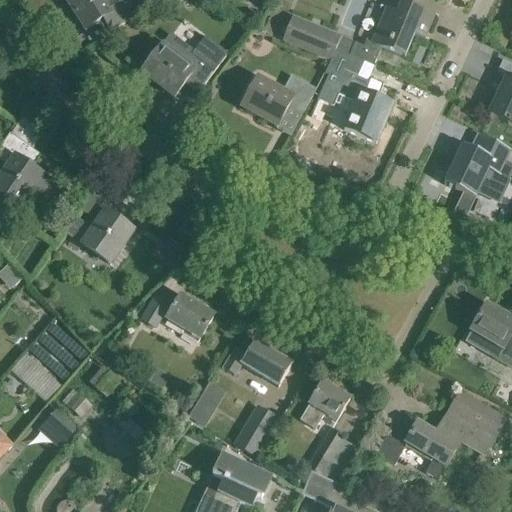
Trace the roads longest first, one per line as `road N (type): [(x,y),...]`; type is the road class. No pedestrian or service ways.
road 1 (residential): [(452,245),(393,360),(357,368),(193,265),(205,172)]
road 2 (residential): [(205,172),(108,133),(42,75),(0,18)]
road 3 (residential): [(379,220),(485,0)]
road 4 (residential): [(379,220),(205,172)]
